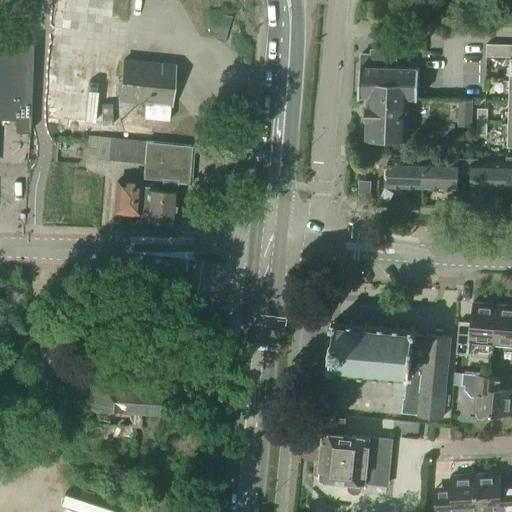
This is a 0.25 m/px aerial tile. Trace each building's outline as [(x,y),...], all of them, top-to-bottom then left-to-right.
[(15,132),(28,132),(32,44),(0,42),(0,120),(16,121),(15,132)] [(511,44),(487,44),(486,57),(511,57),(510,79),(511,79),(511,44)] [(392,56),(392,51),(372,51),(372,55),(362,55),(361,67),(360,67),(359,97),(368,97),(409,99),(418,99),(419,69),(396,68),(396,56),(392,56)] [(168,121),(174,67),(123,62),(119,101),(144,104),(143,119),(168,121)] [(408,140),(409,99),(368,97),(366,138),(408,140)] [(472,126),(472,101),(459,100),(459,125),(472,126)] [(487,135),(488,109),(478,109),(477,135),(487,135)] [(145,140),(146,130),(125,128),(124,138),(145,140)] [(144,164),(146,143),(98,139),(97,160),(144,164)] [(188,184),(191,147),(146,143),(144,164),(142,180),(162,182),(161,191),(149,190),(149,188),(142,187),(142,188),(147,188),(145,213),(144,221),(145,221),(147,224),(153,225),(156,222),(173,224),(177,183),(188,184)] [(386,170),(386,176),(390,181),(390,186),(457,189),(457,174),(464,174),(465,160),(458,159),(458,163),(391,160),(390,166),(386,170)] [(465,160),(464,174),(472,174),(472,190),(511,190),(511,163),(473,162),(473,160),(465,160)] [(145,213),(147,188),(142,188),(142,187),(142,184),(117,182),(114,212),(138,214),(139,213),(145,213)] [(494,344),(497,305),(473,303),(469,342),(494,344)] [(511,306),(497,305),(494,344),(511,345),(511,306)] [(338,325),(338,321),(334,320),(334,324),(330,324),(330,327),(334,328),(330,364),(326,364),(326,367),(330,368),(329,371),(333,372),(333,368),(345,369),(345,373),(349,373),(349,369),(361,370),(360,374),(364,374),(364,371),(376,372),(375,375),(379,376),(380,372),(391,373),(391,377),(395,377),(395,373),(407,374),(406,378),(410,378),(410,375),(414,375),(414,373),(423,374),(421,393),(445,396),(450,337),(443,337),(443,331),(435,330),(435,336),(426,335),(426,337),(418,336),(418,332),(415,332),(415,328),(411,328),(411,331),(399,330),(400,327),(396,326),(396,330),(384,329),(384,325),(380,325),(380,328),(369,327),(369,324),(365,323),(364,327),(353,326),(353,322),(349,322),(349,326),(338,325)] [(469,355),(469,346),(457,345),(456,354),(469,355)] [(511,415),(511,390),(490,388),(491,376),(463,374),(462,386),(465,386),(464,390),(470,398),(475,398),(473,412),(477,413),(476,416),(479,419),(482,419),(485,417),(486,413),(511,415)] [(86,409),(156,414),(158,390),(87,385),(86,409)] [(0,410),(0,419),(13,420),(13,411),(0,410)] [(325,418),(324,433),(345,435),(346,420),(325,418)] [(388,485),(390,460),(392,439),(345,435),(324,433),(321,463),(317,465),(316,473),(320,475),(320,479),(348,481),(348,485),(349,489),(352,492),(355,493),(359,493),(362,490),(363,486),(363,483),(388,485)] [(499,472),(474,474),(476,511),(511,511),(511,496),(501,497),(499,472)] [(452,501),(436,502),(436,511),(476,511),(474,474),(450,476),(452,501)] [(170,511),(169,511),(169,503),(132,500),(130,511),(170,511)]
